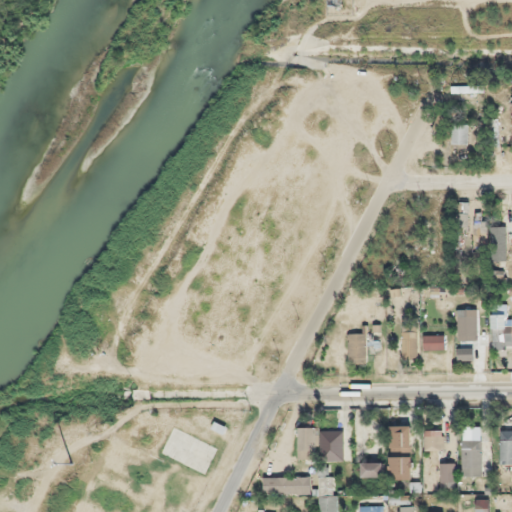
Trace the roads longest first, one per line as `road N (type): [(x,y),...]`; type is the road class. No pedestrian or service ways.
road 1 (residential): [(218,511),(440,84)]
road 2 (residential): [(511,386),(144,392)]
